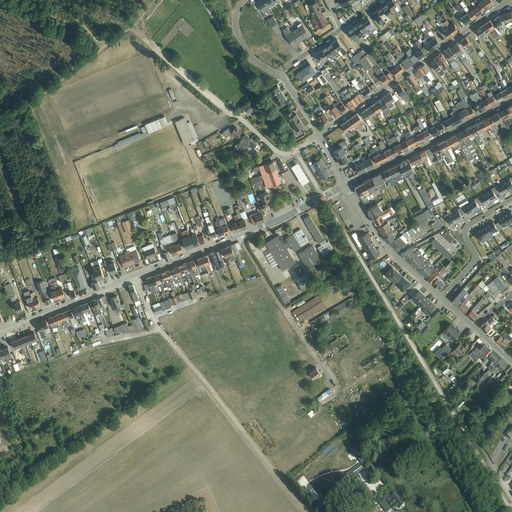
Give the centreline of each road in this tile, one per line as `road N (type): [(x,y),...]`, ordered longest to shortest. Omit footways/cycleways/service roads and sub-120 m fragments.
road 1 (track): [(159,329),(315,511)]
road 2 (residential): [(318,135),(504,3)]
road 3 (residential): [(511,99),(345,185)]
road 4 (unclassified): [(240,235),(333,387)]
road 5 (tertiary): [(442,298),(386,247),(345,185)]
road 6 (tertiary): [(135,276),(0,331)]
road 7 (residential): [(442,298),(474,258),(465,228),(511,199)]
